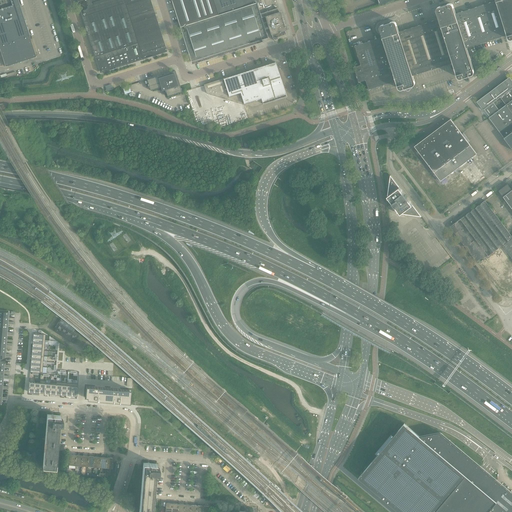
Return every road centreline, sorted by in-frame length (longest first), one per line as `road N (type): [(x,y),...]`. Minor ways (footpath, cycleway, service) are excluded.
road 1 (motorway): [(313,272),(142,201),(0,166)]
road 2 (motorway): [(308,141),(243,153),(96,118),(0,116)]
road 3 (track): [(139,254),(139,289),(157,315),(293,435),(322,442)]
road 4 (motorway): [(316,363),(243,330),(234,310),(246,288),(270,282),(370,321)]
road 5 (secondary): [(361,382),(376,245),(358,134)]
road 6 (motorway): [(511,399),(313,272)]
road 7 (motorway): [(158,223),(370,321)]
road 8 (motorway): [(158,223),(240,345),(318,380)]
road 9 (secondary): [(337,141),(354,244),(345,345)]
road 10 (motorway): [(313,272),(268,233),(261,193),(279,164),(337,141)]
road 11 (unclassified): [(178,58),(93,83),(66,0)]
road 12 (motorway): [(370,321),(511,418)]
road 13 (unclassified): [(511,460),(445,414),(361,382)]
road 14 (motorway): [(0,180),(158,223)]
road 15 (residential): [(13,406),(124,412),(133,421),(130,453)]
road 16 (unclassified): [(374,401),(453,429),(511,469)]
road 17 (residential): [(130,453),(209,459),(263,511)]
road 18 (unclassified): [(296,42),(187,75),(178,58)]
